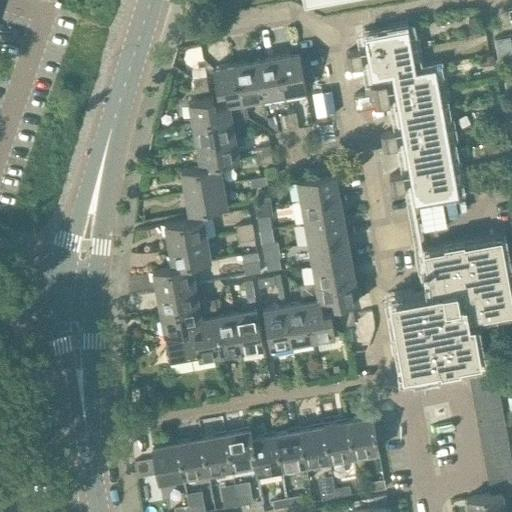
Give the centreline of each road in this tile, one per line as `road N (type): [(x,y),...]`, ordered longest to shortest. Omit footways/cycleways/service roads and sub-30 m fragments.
road 1 (residential): [(381,235),(329,33),(290,14),(191,31),(148,16)]
road 2 (tertiary): [(77,288),(95,195),(148,16)]
road 3 (tertiary): [(100,511),(77,371),(77,288)]
road 4 (residential): [(404,399),(456,390),(472,477),(424,490)]
road 5 (residential): [(391,378),(381,235)]
road 6 (residential): [(511,211),(381,235)]
